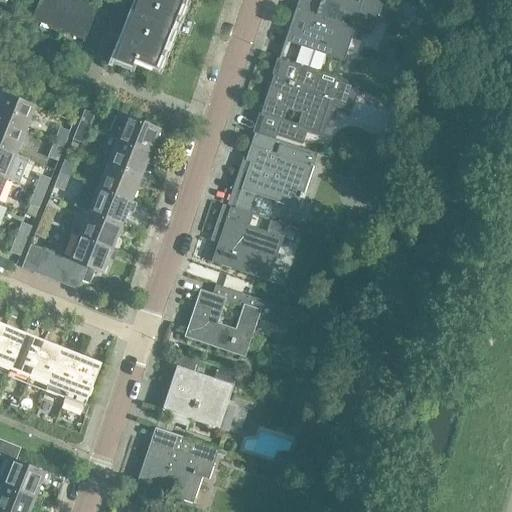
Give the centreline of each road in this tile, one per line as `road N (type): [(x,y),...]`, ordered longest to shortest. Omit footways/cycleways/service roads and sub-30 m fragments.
road 1 (residential): [(148,335),(259,0)]
road 2 (residential): [(87,511),(148,335)]
road 3 (residential): [(148,335),(0,278)]
